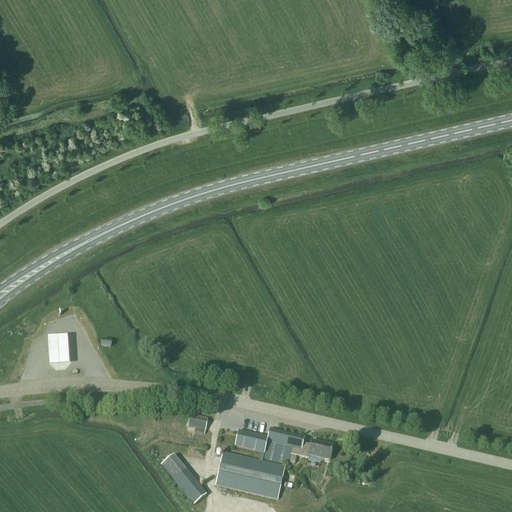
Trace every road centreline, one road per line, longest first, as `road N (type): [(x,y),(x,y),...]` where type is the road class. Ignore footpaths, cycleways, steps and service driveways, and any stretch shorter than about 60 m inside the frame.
road 1 (unclassified): [(0,223),(155,144),(511,60)]
road 2 (primary): [(94,237),(201,193),(511,120)]
road 3 (tertiary): [(230,399),(511,464)]
road 4 (tertiary): [(230,399),(133,386),(0,392)]
